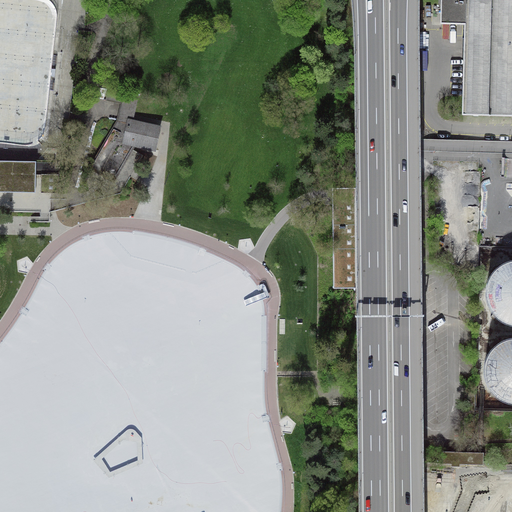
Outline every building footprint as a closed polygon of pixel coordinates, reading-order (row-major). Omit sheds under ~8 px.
[(0,0),(0,142),(41,148),(61,0),(0,0)] [(511,0),(440,0),(440,24),(464,25),(463,60),(462,115),(465,115),(511,116),(511,0)] [(135,105),(137,96),(109,90),(107,99),(115,101),(122,103),(135,105)] [(132,122),(135,105),(122,103),(118,121),(128,123),(129,121),(132,122)] [(128,123),(118,121),(91,168),(113,182),(124,164),(135,145),(154,149),(155,149),(154,148),(158,128),(159,128),(132,122),(129,121),(128,123)] [(0,212),(49,213),(49,199),(57,200),(59,174),(59,169),(67,169),(70,151),(58,150),(56,150),(55,162),(50,162),(36,162),(36,161),(0,160),(0,212)] [(356,200),(338,200),(339,282),(339,285),(357,285),(356,200)] [(511,262),(508,263),(505,265),(501,267),(498,269),(496,271),(493,274),(491,277),(490,281),(488,284),(488,288),(487,292),(487,295),(488,299),(489,303),(490,306),(492,309),(494,312),(497,315),(499,318),(502,320),(506,321),(509,323),(511,323),(511,262)] [(511,339),(510,340),(506,341),(503,342),(500,344),(497,347),(494,349),(492,352),(490,355),(488,358),(487,362),(486,366),(485,369),(486,373),(486,377),(487,380),(488,384),(490,387),(492,390),(495,393),(498,395),(501,398),(504,399),(508,401),(511,401),(511,339)] [(442,451),(442,463),(451,464),(451,466),(456,466),(459,467),(460,464),(483,465),(483,452),(442,451)]
